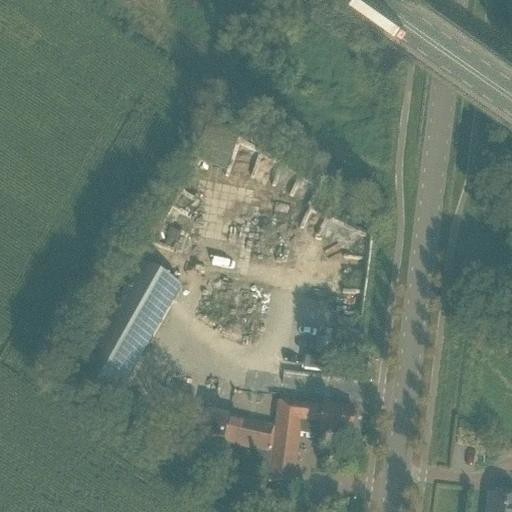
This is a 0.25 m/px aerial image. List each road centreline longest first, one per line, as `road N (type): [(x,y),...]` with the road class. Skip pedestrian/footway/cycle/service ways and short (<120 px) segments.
road 1 (tertiary): [(391,511),(452,0)]
road 2 (primary): [(511,98),(372,0)]
